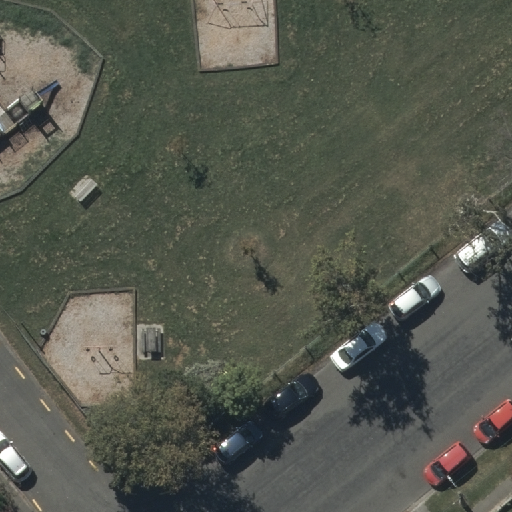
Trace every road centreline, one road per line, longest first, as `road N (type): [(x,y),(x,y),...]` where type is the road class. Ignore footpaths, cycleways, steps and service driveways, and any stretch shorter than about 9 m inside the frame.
road 1 (residential): [(287,511),(511,329)]
road 2 (residential): [(91,511),(0,399)]
